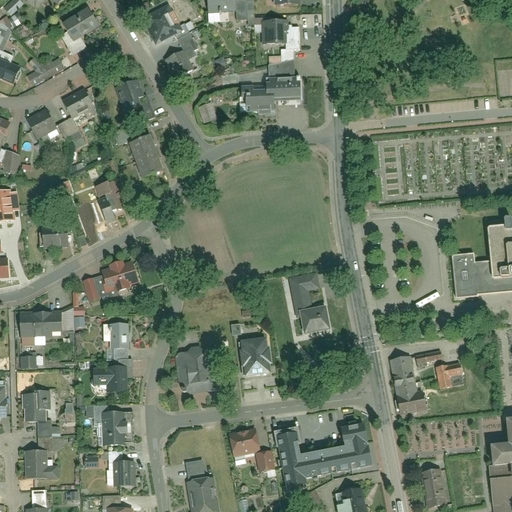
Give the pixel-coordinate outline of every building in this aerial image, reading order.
[(15,0),(14,0),(3,11),(11,19),(23,7),(15,0)] [(46,0),(22,0),(26,4),(33,12),(46,0)] [(66,0),(48,0),(56,9),(66,0)] [(232,0),(207,0),(209,16),(233,14),(232,0)] [(296,0),(272,0),(273,9),(297,8),(296,0)] [(165,6),(142,19),(156,45),(180,31),(165,6)] [(88,12),(61,28),(66,36),(73,47),(81,41),(99,30),(88,12)] [(12,30),(0,24),(0,50),(2,52),(12,30)] [(289,24),(264,25),(264,47),(289,46),(289,24)] [(66,36),(60,40),(71,57),(85,48),(81,41),(73,47),(66,36)] [(189,49),(164,63),(173,81),(194,70),(189,60),(194,58),(189,49)] [(218,69),(226,66),(223,59),(215,62),(218,69)] [(59,60),(42,70),(34,60),(28,65),(35,74),(27,79),(33,89),(65,71),(59,60)] [(0,81),(16,88),(23,72),(0,61),(0,81)] [(222,84),(252,82),(252,75),(222,77),(222,84)] [(138,83),(115,92),(126,120),(143,114),(138,102),(144,100),(138,83)] [(298,84),(239,89),(241,118),(275,115),(274,105),(300,102),(298,84)] [(86,92),(63,103),(72,121),(94,111),(86,92)] [(197,109),(203,125),(216,121),(211,104),(197,109)] [(44,113),(25,123),(35,142),(54,133),(44,113)] [(10,125),(0,120),(0,139),(3,141),(10,125)] [(70,121),(57,129),(65,141),(70,138),(78,134),(70,121)] [(133,129),(112,135),(117,149),(137,143),(133,129)] [(85,147),(78,134),(70,138),(78,151),(85,147)] [(164,176),(151,138),(128,146),(141,184),(164,176)] [(18,178),(19,158),(5,153),(5,155),(0,152),(5,142),(3,141),(0,139),(0,167),(3,169),(2,176),(18,178)] [(126,211),(116,184),(103,189),(113,216),(126,211)] [(10,190),(0,190),(0,222),(15,221),(14,213),(21,212),(18,191),(10,192),(10,190)] [(106,200),(82,208),(89,232),(114,224),(106,200)] [(472,257),(450,259),(454,301),(511,295),(511,234),(509,235),(508,224),(502,225),(502,231),(485,233),(488,265),(473,266),(472,257)] [(63,228),(38,230),(38,247),(64,246),(63,228)] [(8,260),(0,260),(0,280),(10,280),(8,260)] [(122,261),(107,266),(109,270),(100,272),(101,275),(83,281),(90,304),(118,295),(117,290),(139,284),(132,263),(123,265),(122,261)] [(303,312),(315,310),(311,291),(322,289),(319,273),(291,278),(299,319),(304,318),(303,312)] [(74,316),(84,316),(84,307),(79,308),(78,293),(73,293),(74,316)] [(308,335),(334,330),(330,307),(315,310),(303,312),(304,318),(308,335)] [(64,313),(22,314),(22,338),(65,337),(64,313)] [(84,327),(84,317),(74,317),(74,327),(84,327)] [(127,321),(107,322),(109,356),(128,355),(127,321)] [(239,325),(230,325),(231,336),(240,336),(239,325)] [(249,377),(275,374),(273,364),(275,364),(273,347),(271,348),(270,338),(245,341),(246,351),(244,352),(246,369),(248,369),(249,377)] [(182,386),(191,395),(219,392),(219,386),(222,382),(219,355),(211,352),(211,349),(205,350),(201,346),(194,347),(187,352),(178,353),(179,372),(181,372),(182,386)] [(419,356),(420,364),(445,360),(443,351),(419,356)] [(20,370),(37,370),(37,365),(43,365),(43,357),(20,357),(20,370)] [(420,393),(413,357),(393,361),(403,416),(430,411),(426,392),(420,393)] [(128,362),(104,363),(105,393),(129,392),(128,362)] [(438,368),(442,389),(454,387),(453,377),(465,375),(463,363),(438,368)] [(50,389),(27,390),(28,426),(51,425),(50,389)] [(129,411),(102,412),(104,446),(131,445),(129,411)] [(511,466),(511,478),(493,480),(495,511),(511,511),(511,421),(510,421),(511,438),(511,445),(495,447),(498,468),(511,466)] [(310,480),(377,466),(368,424),(344,428),(348,448),(305,456),(303,444),(304,444),(301,428),(278,432),(289,490),(311,485),(310,480)] [(236,457),(264,452),(259,428),(231,434),(236,457)] [(49,449),(26,450),(28,482),(50,482),(49,449)] [(274,451),(258,454),(262,473),(278,470),(274,451)] [(82,469),(97,469),(97,457),(82,457),(82,469)] [(138,460),(108,461),(109,489),(139,488),(138,460)] [(189,463),(192,482),(209,479),(206,461),(189,463)] [(423,473),(430,511),(450,507),(443,469),(423,473)] [(193,511),(221,511),(217,478),(209,479),(192,482),(189,482),(193,511)] [(348,511),(368,511),(365,489),(345,492),(348,511)] [(317,508),(325,504),(318,490),(310,494),(317,508)] [(272,506),(275,511),(278,511),(285,508),(281,501),(272,506)] [(49,511),(49,503),(26,504),(26,511),(49,511)]
